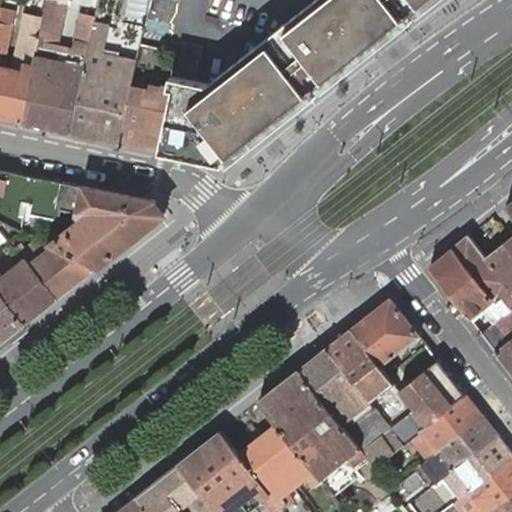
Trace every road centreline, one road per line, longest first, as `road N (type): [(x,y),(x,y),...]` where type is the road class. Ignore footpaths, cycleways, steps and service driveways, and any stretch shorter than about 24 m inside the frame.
road 1 (secondary): [(44,493),(351,254)]
road 2 (secondary): [(511,9),(336,136),(236,230)]
road 3 (unclassified): [(511,11),(449,78),(315,187),(303,212),(327,249)]
road 4 (secondary): [(236,230),(0,420)]
road 5 (residential): [(0,141),(185,183),(236,230)]
road 6 (residential): [(351,254),(389,259),(409,272),(511,403)]
road 7 (unclassified): [(351,254),(511,114)]
road 8 (secondary): [(351,254),(511,146)]
